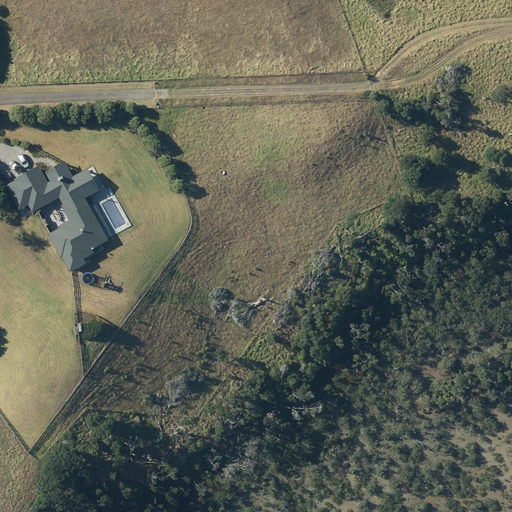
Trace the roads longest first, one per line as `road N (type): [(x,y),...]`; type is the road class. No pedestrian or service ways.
road 1 (track): [(169,92),(407,84),(480,37),(511,32)]
road 2 (track): [(368,85),(413,42),(511,23)]
